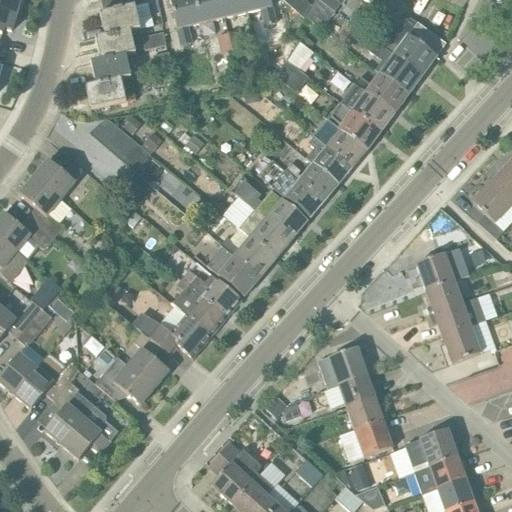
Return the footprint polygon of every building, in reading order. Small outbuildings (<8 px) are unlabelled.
[(20,3),(12,1),(12,0),(0,0),(0,13),(16,18),(20,3)] [(100,17),(105,39),(132,33),(140,32),(135,9),(132,0),(112,0),(101,3),(104,16),(100,17)] [(201,26),(195,0),(172,0),(170,1),(181,48),(191,45),(188,29),(201,26)] [(195,0),(201,26),(225,20),(219,0),(195,0)] [(219,0),(225,20),(248,15),(244,0),(219,0)] [(244,0),(248,15),(260,12),(264,28),(276,26),(269,0),(244,0)] [(281,0),(302,18),(313,0),(281,0)] [(322,31),(335,15),(316,0),(305,20),(322,31)] [(0,36),(2,37),(3,31),(11,33),(16,18),(0,13),(0,36)] [(446,47),(410,21),(401,34),(436,60),(446,47)] [(132,33),(105,39),(95,41),(100,63),(126,58),(137,56),(132,33)] [(239,34),(228,36),(232,52),(243,50),(239,34)] [(392,45),(382,37),(377,44),(423,77),(429,70),(430,71),(434,64),(433,64),(436,60),(401,34),(392,45)] [(145,52),(166,47),(163,35),(142,40),(145,52)] [(232,52),(228,36),(218,38),(221,55),(232,52)] [(314,45),(304,38),(299,44),(310,51),(314,45)] [(423,77),(377,44),(369,54),(382,63),(376,71),(382,76),(410,96),(412,96),(416,90),(416,88),(423,77)] [(156,74),(172,70),(169,55),(153,58),(156,74)] [(126,58),(100,63),(91,66),(96,88),(121,83),(131,80),(126,58)] [(296,96),(309,81),(287,64),(277,81),(296,96)] [(174,85),(171,72),(158,75),(159,81),(167,86),(174,85)] [(410,96),(382,76),(370,92),(365,88),(367,85),(361,81),(356,87),(395,116),(402,107),(403,107),(407,102),(406,101),(410,96)] [(121,83),(96,88),(86,90),(92,113),(127,105),(121,83)] [(395,116),(356,87),(342,106),(381,135),(383,133),(385,133),(388,128),(388,126),(395,116)] [(260,103),(258,94),(243,97),(245,106),(260,103)] [(381,135),(342,106),(332,120),(343,129),(342,134),(367,155),(381,135)] [(99,145),(115,125),(105,117),(89,137),(99,145)] [(141,125),(132,118),(122,129),(132,137),(141,125)] [(124,133),(115,125),(99,145),(108,152),(124,133)] [(117,160),(134,141),(124,133),(108,152),(117,160)] [(367,155),(342,134),(331,148),(327,144),(330,141),(320,133),(314,141),(352,172),(367,155)] [(161,143),(152,135),(141,147),(151,155),(161,143)] [(190,140),(183,149),(194,157),(203,145),(193,137),(190,140)] [(126,168),(143,149),(134,141),(117,160),(126,168)] [(352,172),(314,141),(309,147),(313,150),(304,162),(313,169),(338,189),(352,172)] [(143,149),(126,168),(136,176),(152,157),(143,149)] [(272,162),(264,155),(260,160),(268,167),(272,162)] [(141,177),(151,185),(163,170),(153,162),(141,177)] [(48,163),(34,180),(61,203),(75,185),(82,176),(72,167),(64,176),(48,163)] [(338,189),(313,169),(302,182),(297,177),(299,174),(291,166),(285,172),(324,206),(338,189)] [(511,171),(508,168),(492,185),(511,203),(511,171)] [(324,206),(285,172),(271,189),(274,191),(310,222),(324,206)] [(125,189),(144,204),(152,195),(133,179),(125,189)] [(61,203),(34,180),(19,197),(36,211),(28,220),(54,241),(63,231),(48,218),(61,203)] [(511,207),(511,203),(492,185),(473,206),(485,218),(477,226),(496,243),(504,234),(495,226),(511,207)] [(144,204),(125,189),(117,198),(136,214),(144,204)] [(271,193),(255,212),(292,244),(308,224),(271,193)] [(292,244),(255,212),(239,230),(244,235),(251,241),(276,263),(292,244)] [(128,225),(136,232),(144,222),(135,215),(128,225)] [(54,241),(28,220),(20,229),(4,216),(0,220),(0,241),(17,255),(28,240),(42,252),(45,251),(54,241)] [(276,263),(251,241),(241,253),(227,240),(220,249),(222,250),(260,282),(276,263)] [(17,255),(0,241),(0,275),(10,284),(26,265),(16,256),(17,255)] [(260,282),(222,250),(207,269),(219,280),(244,301),(260,282)] [(417,268),(427,295),(455,285),(445,258),(417,268)] [(189,274),(180,283),(227,322),(235,312),(236,312),(239,309),(239,308),(242,304),(217,283),(211,278),(203,286),(189,274)] [(113,288),(118,282),(115,279),(110,285),(113,288)] [(227,322),(180,283),(177,287),(184,294),(172,307),(175,309),(211,341),(215,336),(216,336),(219,333),(218,332),(227,322)] [(455,285),(427,295),(435,318),(463,308),(455,285)] [(111,309),(120,297),(112,291),(103,303),(111,309)] [(60,318),(67,310),(58,302),(51,311),(60,318)] [(477,302),(463,308),(435,318),(443,340),(471,330),(485,325),(477,302)] [(0,309),(0,342),(7,334),(17,342),(41,312),(32,304),(17,323),(0,309)] [(211,341),(175,309),(148,340),(161,351),(170,359),(178,349),(193,362),(205,347),(206,348),(209,345),(208,344),(211,341)] [(51,320),(41,312),(17,342),(26,349),(34,339),(51,320)] [(471,330),(443,340),(453,367),(481,357),(471,330)] [(161,351),(148,340),(141,334),(133,344),(142,351),(128,369),(155,391),(169,374),(153,360),(161,351)] [(339,390),(368,379),(358,351),(318,366),(328,394),(339,390)] [(0,386),(14,398),(37,371),(19,357),(0,380),(0,386)] [(37,371),(14,398),(31,413),(45,396),(54,404),(70,384),(79,374),(70,366),(66,371),(49,357),(37,371)] [(155,391),(128,369),(117,360),(95,387),(116,404),(124,395),(140,409),(155,391)] [(368,379),(339,390),(347,412),(376,402),(368,379)] [(80,393),(70,384),(54,404),(63,412),(45,434),(62,449),(92,413),(93,411),(77,397),(80,393)] [(376,402),(347,412),(355,434),(383,424),(376,402)] [(276,420),(283,412),(273,403),(266,412),(276,420)] [(286,425),(300,419),(296,409),(282,414),(286,425)] [(92,413),(62,449),(79,463),(92,447),(102,455),(118,435),(108,426),(108,421),(96,411),(93,414),(92,413)] [(383,424),(355,434),(365,461),(393,451),(383,424)] [(428,465),(430,470),(458,460),(448,433),(404,449),(412,470),(428,465)] [(212,489),(234,509),(261,479),(257,475),(261,470),(244,454),(240,457),(229,447),(209,469),(220,479),(212,489)] [(458,460),(430,470),(413,476),(422,498),(438,492),(466,482),(458,460)] [(287,485),(301,499),(324,476),(311,463),(287,485)] [(366,478),(353,483),(357,494),(370,489),(366,478)] [(261,479),(234,509),(237,511),(261,511),(270,502),(266,499),(274,491),(261,479)] [(466,482),(438,492),(444,511),(453,511),(474,505),(466,482)] [(353,511),(355,511),(362,505),(354,498),(346,490),(337,498),(353,511)] [(354,498),(362,505),(371,511),(375,511),(385,508),(377,490),(354,498)] [(280,511),(270,502),(261,511),(280,511)]
